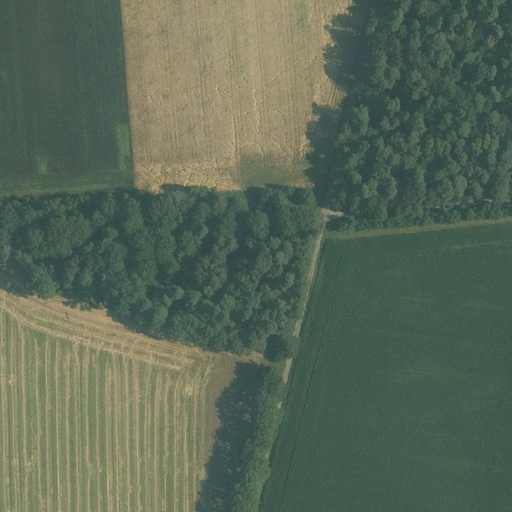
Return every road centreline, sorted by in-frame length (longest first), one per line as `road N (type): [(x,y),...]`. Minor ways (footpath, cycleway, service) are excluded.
road 1 (unclassified): [(326,216),(0,244)]
road 2 (track): [(326,216),(256,511)]
road 3 (unclassified): [(364,49),(511,163)]
road 4 (unclassified): [(326,216),(511,199)]
road 5 (unclassified): [(364,49),(326,216)]
